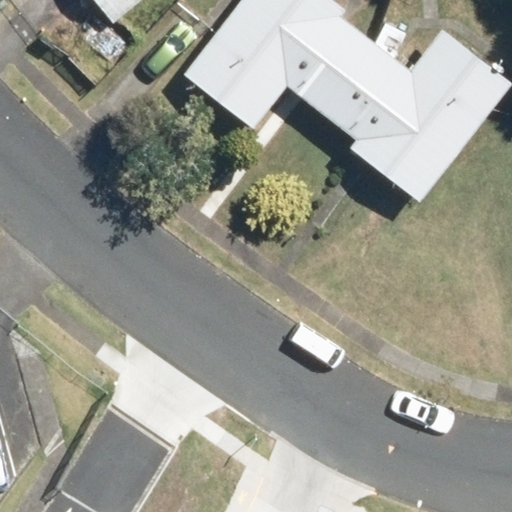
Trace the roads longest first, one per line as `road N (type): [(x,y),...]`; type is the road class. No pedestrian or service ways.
road 1 (residential): [(0,151),(61,210),(334,405)]
road 2 (residential): [(334,405),(476,465),(511,468)]
